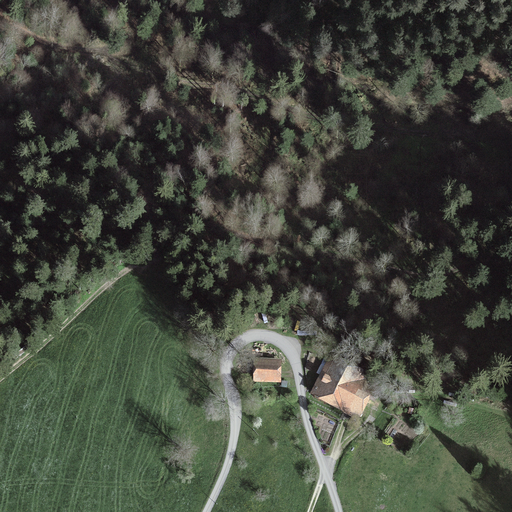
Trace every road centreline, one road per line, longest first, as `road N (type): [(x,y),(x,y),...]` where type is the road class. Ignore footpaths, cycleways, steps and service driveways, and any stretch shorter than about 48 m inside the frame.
road 1 (track): [(511,424),(388,368),(218,259),(136,266),(0,376)]
road 2 (unclassified): [(206,511),(232,451),(235,353),(256,335),(271,334),(296,351),(338,511)]
